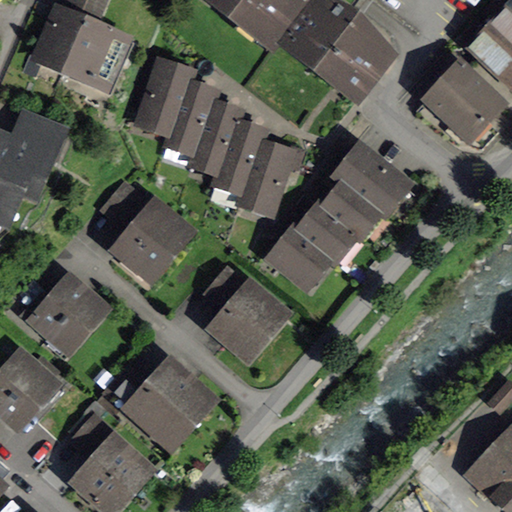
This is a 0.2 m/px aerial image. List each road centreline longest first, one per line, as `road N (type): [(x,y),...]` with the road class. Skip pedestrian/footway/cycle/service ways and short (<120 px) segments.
road 1 (residential): [(511,171),(474,189),(274,420)]
road 2 (residential): [(274,420),(71,252)]
road 3 (residential): [(274,420),(192,511)]
